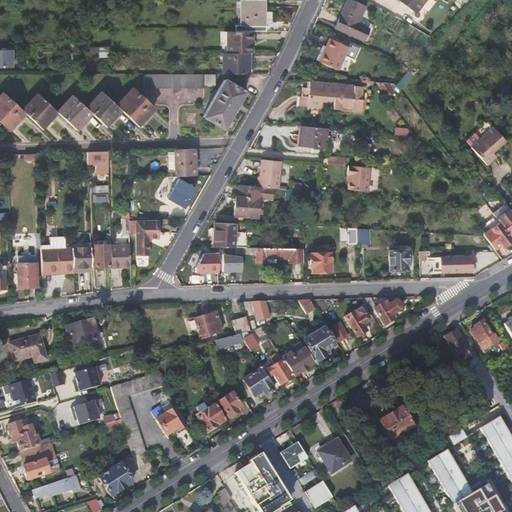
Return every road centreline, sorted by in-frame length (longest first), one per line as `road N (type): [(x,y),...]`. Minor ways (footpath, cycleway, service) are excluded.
road 1 (residential): [(489,285),(155,294)]
road 2 (secondary): [(489,285),(258,429)]
road 3 (residential): [(0,148),(237,146)]
road 4 (residential): [(237,146),(155,294)]
road 5 (residential): [(313,0),(237,146)]
road 6 (residential): [(155,294),(0,312)]
road 7 (secondary): [(258,429),(126,511)]
